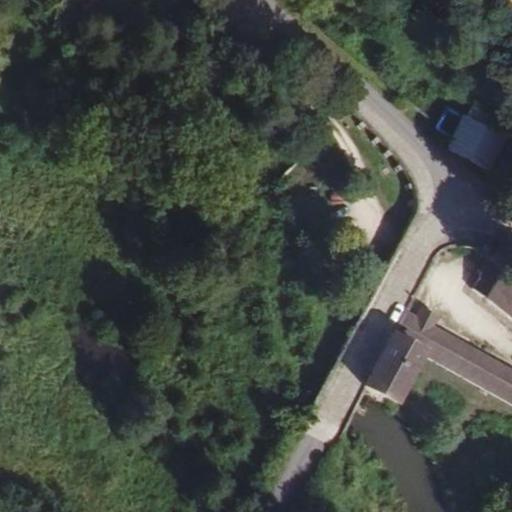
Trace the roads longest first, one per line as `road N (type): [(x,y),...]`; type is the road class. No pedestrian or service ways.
road 1 (residential): [(265,511),(429,219),(435,191),(422,155),(257,0)]
road 2 (track): [(443,300),(374,228),(339,144),(230,24),(227,0)]
